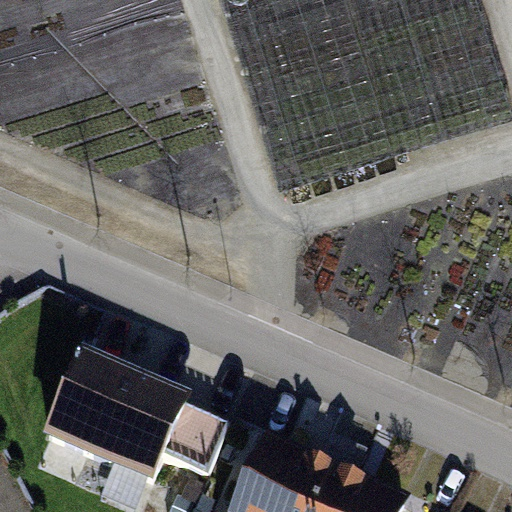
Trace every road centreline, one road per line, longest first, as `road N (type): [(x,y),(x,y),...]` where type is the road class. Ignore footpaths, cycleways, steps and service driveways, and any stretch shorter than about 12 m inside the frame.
road 1 (unclassified): [(511,452),(0,234)]
road 2 (track): [(511,157),(245,245),(0,149)]
road 3 (track): [(251,341),(273,237),(201,0)]
